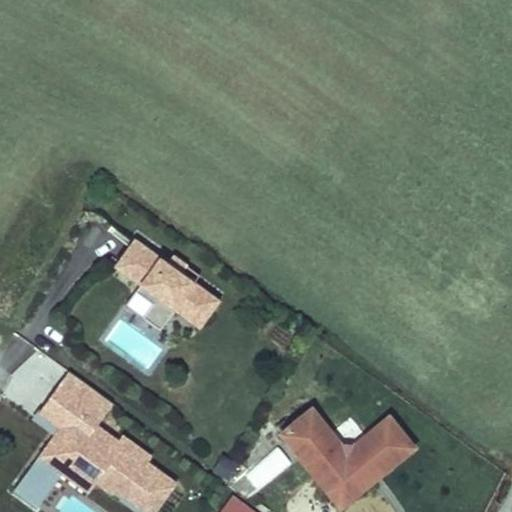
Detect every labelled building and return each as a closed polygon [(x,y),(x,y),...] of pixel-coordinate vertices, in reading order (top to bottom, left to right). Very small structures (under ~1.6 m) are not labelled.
[(126,269),(146,242),(138,237),(119,263),(119,264),(126,269)] [(171,260),(146,242),(126,269),(144,282),(139,289),(173,314),(178,307),(203,326),(223,298),(185,270),(171,260)] [(190,263),(176,253),(171,260),(185,270),(190,263)] [(173,314),(139,289),(130,302),(163,327),(173,314)] [(113,399),(101,391),(84,414),(55,393),(44,409),(69,428),(63,437),(59,434),(45,453),(64,468),(71,457),(98,476),(115,489),(118,485),(154,511),(176,480),(148,459),(151,454),(125,436),(122,441),(97,423),(113,399)] [(360,492),(418,445),(393,414),(358,443),(345,442),(316,406),(285,431),(332,489),(348,477),(360,492)] [(278,447),(255,467),(266,480),(289,460),(278,447)] [(64,468),(45,453),(33,469),(44,477),(30,496),(39,503),(64,468)] [(98,476),(71,457),(64,468),(90,487),(98,476)] [(233,481),(247,498),(266,483),(252,466),(233,481)] [(44,477),(33,469),(19,488),(30,496),(44,477)] [(258,511),(233,491),(216,511),(258,511)]
